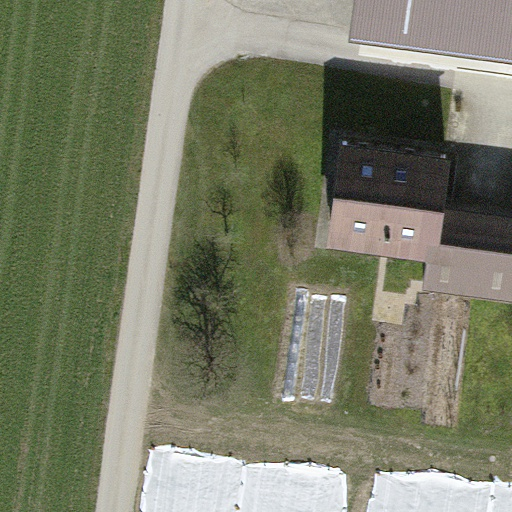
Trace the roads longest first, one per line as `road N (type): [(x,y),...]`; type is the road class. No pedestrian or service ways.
road 1 (unclassified): [(185,0),(116,511)]
road 2 (unknown): [(182,22),(511,78)]
